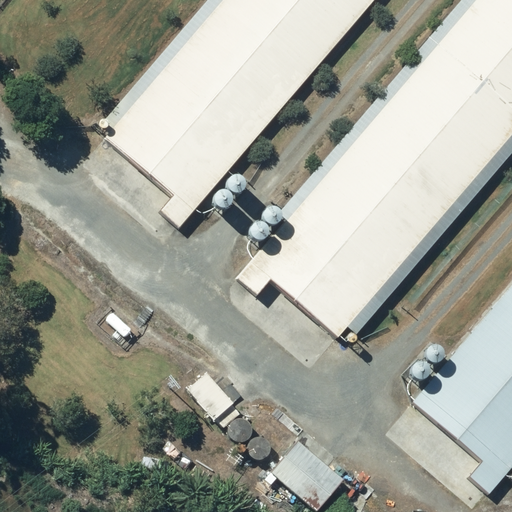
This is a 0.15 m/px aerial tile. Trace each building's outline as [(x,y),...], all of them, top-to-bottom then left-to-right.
[(159,212),(180,229),(372,0),(219,0),(103,139),(172,196),(159,212)] [(511,0),(469,0),(237,277),(258,294),(271,279),(339,336),(347,327),(357,334),(511,150),(511,0)] [(472,474),(493,491),(511,468),(511,287),(417,401),(485,458),(472,474)] [(196,369),(169,391),(217,451),(239,433),(220,410),(226,405),(196,369)] [(308,466),(280,444),(262,467),(289,489),(308,466)]
